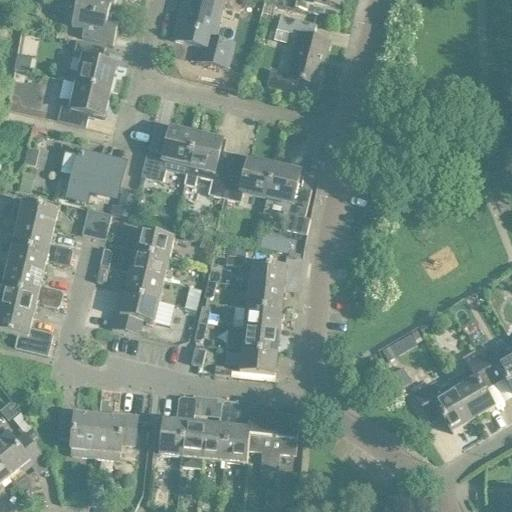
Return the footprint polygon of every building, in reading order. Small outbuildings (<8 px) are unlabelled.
[(109,7),(78,0),(77,0),(71,29),(83,32),(81,39),(112,46),(116,27),(105,25),(109,7)] [(174,42),(202,49),(199,61),(189,59),(188,60),(232,71),(232,70),(226,68),(232,45),(213,40),(221,7),(232,10),(232,7),(203,0),(181,0),(179,12),(181,13),(174,42)] [(275,30),(297,36),(287,76),(269,71),(265,89),(298,97),(301,83),(316,87),(327,43),(312,39),(315,26),(279,17),(275,30)] [(65,82),(75,84),(108,92),(115,66),(100,63),(104,49),(75,42),(71,59),(80,61),(77,74),(68,71),(65,82)] [(108,92),(75,84),(70,102),(61,100),(55,123),(84,130),(88,115),(102,118),(108,92)] [(164,171),(185,176),(195,135),(152,125),(139,178),(161,183),(164,171)] [(195,135),(185,176),(183,185),(194,188),(196,179),(210,182),(206,196),(222,200),(232,157),(218,153),(221,141),(195,135)] [(76,159),(77,159),(73,176),(58,172),(58,173),(73,177),(67,202),(83,206),(84,201),(85,201),(87,192),(115,199),(126,150),(125,150),(122,165),(107,162),(111,147),(110,147),(107,162),(99,160),(102,146),(102,145),(98,160),(82,156),(82,155),(79,154),(80,149),(70,147),(69,148),(79,150),(78,154),(77,154),(76,159)] [(241,194),(265,200),(273,166),(232,157),(222,200),(239,204),(241,194)] [(273,166),(265,200),(288,205),(286,215),(303,219),(309,192),(310,190),(300,188),(299,188),(301,180),(298,177),(299,173),(295,172),(273,166)] [(121,200),(118,215),(129,218),(133,202),(121,200)] [(23,203),(18,225),(52,233),(57,212),(23,203)] [(93,238),(99,214),(88,211),(81,236),(93,238)] [(99,214),(93,238),(105,242),(111,217),(99,214)] [(303,219),(286,215),(284,220),(282,231),(304,236),(308,220),(303,219)] [(18,225),(13,246),(71,260),(72,253),(70,250),(49,245),(52,233),(18,225)] [(139,231),(134,252),(168,261),(173,239),(139,231)] [(277,239),(275,252),(286,254),(289,241),(277,239)] [(13,246),(8,267),(43,276),(46,263),(66,268),(69,265),(71,260),(13,246)] [(99,267),(108,269),(111,255),(108,252),(103,251),(99,267)] [(134,252),(129,274),(163,282),(168,261),(134,252)] [(225,265),(241,267),(242,265),(243,258),(226,256),(225,265)] [(249,265),(247,287),(283,291),(285,269),(249,265)] [(8,267),(3,288),(61,302),(62,296),(59,293),(40,288),(43,276),(8,267)] [(108,269),(99,267),(95,283),(101,284),(105,282),(108,269)] [(129,274),(124,295),(158,303),(163,282),(129,274)] [(215,284),(207,282),(203,299),(208,300),(212,298),(215,284)] [(247,287),(245,309),(281,312),(283,291),(247,287)] [(3,288),(0,300),(0,309),(33,318),(36,304),(57,309),(59,308),(61,302),(3,288)] [(158,303),(124,295),(119,315),(115,314),(111,331),(139,337),(142,322),(153,325),(158,303)] [(33,318),(0,309),(0,332),(23,339),(20,351),(47,358),(52,338),(50,335),(30,330),(33,318)] [(197,325),(205,326),(208,313),(206,310),(201,309),(197,325)] [(245,309),(242,330),(279,334),(281,312),(245,309)] [(423,336),(431,331),(426,322),(417,327),(423,336)] [(193,341),(196,342),(198,342),(202,340),(205,326),(197,325),(193,341)] [(242,330),(240,352),(276,355),(279,334),(242,330)] [(511,345),(492,358),(486,347),(474,354),(501,399),(511,393),(511,394),(511,345)] [(395,358),(389,348),(382,352),(388,362),(395,358)] [(205,353),(194,351),(191,366),(202,368),(205,353)] [(240,352),(238,374),(274,378),(276,355),(240,352)] [(454,392),(472,422),(493,410),(491,406),(501,399),(474,354),(463,361),(469,371),(448,384),(449,386),(453,392),(454,392)] [(215,368),(214,376),(231,378),(232,372),(230,369),(215,368)] [(401,388),(410,382),(402,369),(393,374),(401,388)] [(454,392),(453,392),(449,386),(439,392),(436,388),(428,393),(423,384),(411,391),(431,424),(441,418),(451,435),(472,422),(454,392)] [(162,421),(155,420),(152,454),(158,455),(158,456),(180,458),(186,398),(181,398),(177,401),(175,421),(162,420),(162,421)] [(201,471),(202,461),(205,425),(193,423),(195,402),(192,399),(186,398),(180,458),(179,469),(201,471)] [(205,425),(202,461),(223,463),(229,402),(224,402),(220,405),(218,426),(205,425)] [(235,403),(229,402),(223,463),(246,465),(247,452),(246,451),(249,429),(248,429),(236,427),(238,406),(235,403)] [(71,440),(69,456),(94,459),(98,417),(80,416),(80,412),(61,410),(58,439),(71,440)] [(259,470),(268,471),(274,416),(249,414),(248,429),(249,429),(246,451),(247,452),(261,453),(259,470)] [(117,419),(98,417),(94,459),(119,461),(120,445),(134,447),(137,418),(118,416),(117,419)] [(274,416),(268,471),(277,472),(279,455),(294,456),(298,418),(274,416)] [(0,430),(0,466),(9,478),(24,466),(27,469),(30,467),(38,477),(50,468),(24,435),(13,443),(2,429),(0,430)] [(0,485),(9,478),(0,466),(0,485)] [(511,511),(511,493),(503,494),(503,511),(511,511)]
